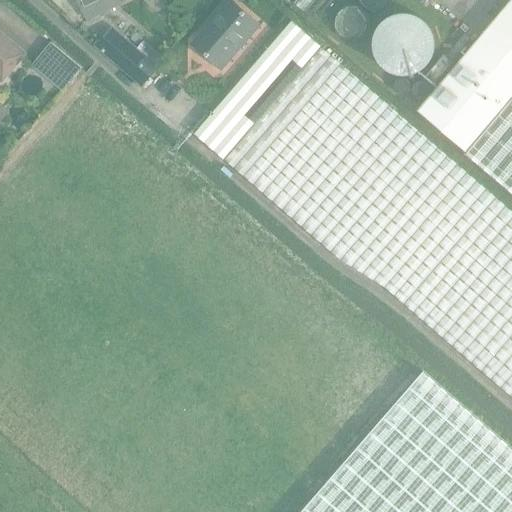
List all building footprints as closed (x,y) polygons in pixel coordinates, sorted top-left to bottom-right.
[(75,0),(80,8),(83,6),(88,17),(120,2),(119,0),(75,0)] [(296,0),(294,4),(303,11),(312,0),(296,0)] [(511,0),(418,112),(465,154),(511,193),(511,0)] [(221,70),(258,28),(228,2),(208,25),(210,27),(193,46),(221,70)] [(292,23),(194,136),(223,161),(321,49),(292,23)] [(96,47),(140,86),(156,68),(149,61),(112,28),(96,47)] [(0,79),(3,82),(25,55),(0,34),(0,79)] [(84,67),(52,41),(32,65),(64,91),(84,67)] [(511,213),(506,208),(321,49),(223,161),(339,261),(386,290),(511,399),(511,213)] [(453,63),(443,55),(424,79),(433,86),(453,63)] [(511,511),(511,448),(423,371),(300,511),(511,511)]
